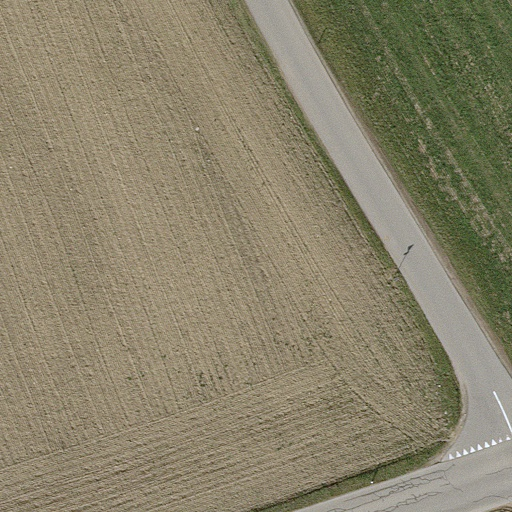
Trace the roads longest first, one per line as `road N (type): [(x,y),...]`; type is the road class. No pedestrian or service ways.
road 1 (unclassified): [(511,414),(268,0)]
road 2 (tertiary): [(392,511),(511,471)]
